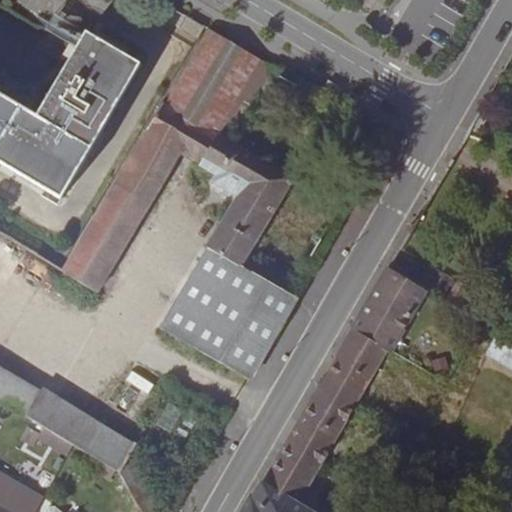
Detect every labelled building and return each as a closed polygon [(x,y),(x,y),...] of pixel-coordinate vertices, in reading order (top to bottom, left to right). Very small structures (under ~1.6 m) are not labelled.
[(198,37),(205,25),(188,15),(181,27),(198,37)] [(163,104),(146,132),(182,152),(219,175),(215,181),(239,195),(208,247),(241,267),(242,265),(293,178),(229,140),(273,65),(210,28),(165,105),(163,104)] [(0,163),(62,200),(142,65),(87,33),(38,116),(0,93),(0,163)] [(182,152),(146,132),(116,183),(151,204),(182,152)] [(116,183),(64,270),(63,272),(98,293),(151,204),(116,183)] [(250,380),(297,298),(242,265),(241,267),(208,247),(159,328),(250,380)] [(373,295),(353,329),(377,343),(376,344),(387,350),(392,353),(392,352),(426,293),(402,279),(406,272),(391,263),(373,295)] [(502,283),(491,277),(483,290),(495,297),(502,283)] [(463,308),(473,290),(458,282),(448,300),(463,308)] [(473,290),(463,308),(474,314),(484,296),(473,290)] [(354,408),(387,350),(376,344),(377,343),(353,329),(336,359),(319,388),(354,408)] [(511,369),(511,345),(489,332),(483,343),(490,348),(486,354),(511,369)] [(0,401),(1,402),(53,433),(74,446),(88,454),(101,432),(40,395),(42,391),(0,368),(0,401)] [(321,465),(354,408),(319,388),(302,416),(287,443),(321,465)] [(22,440),(34,447),(42,435),(29,428),(22,440)] [(120,473),(133,452),(101,432),(88,454),(120,473)] [(53,433),(47,444),(68,457),(74,446),(53,433)] [(251,498),(242,511),(308,511),(297,505),(321,465),(287,443),(254,500),(251,498)] [(133,452),(120,473),(122,475),(142,511),(158,511),(164,504),(135,453),(133,452)] [(117,472),(100,462),(95,470),(112,480),(117,472)] [(36,511),(44,499),(0,473),(0,511),(36,511)]
